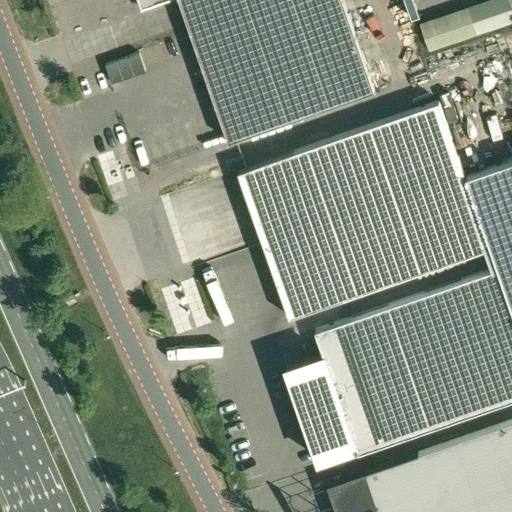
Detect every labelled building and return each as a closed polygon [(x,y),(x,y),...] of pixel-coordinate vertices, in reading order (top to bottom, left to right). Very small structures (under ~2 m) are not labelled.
[(179,0),(229,140),(232,139),(376,89),(344,0),(139,0),(142,8),(164,0),(179,0)] [(511,7),(509,0),(481,0),(468,5),(420,22),(430,50),(478,33),(511,20),(511,7)] [(439,99),(239,169),(290,315),(490,245),(466,175),(439,99)] [(497,266),(511,307),(511,158),(466,175),(490,245),(497,266)] [(287,365),(309,430),(319,458),(356,445),(358,451),(511,397),(511,307),(497,266),(315,329),(323,352),(287,365)] [(511,511),(511,419),(327,483),(337,511),(511,511)]
